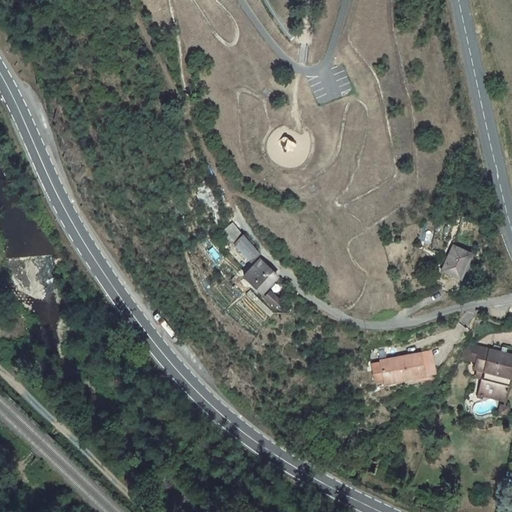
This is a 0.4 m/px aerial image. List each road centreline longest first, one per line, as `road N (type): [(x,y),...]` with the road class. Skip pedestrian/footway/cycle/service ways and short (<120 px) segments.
road 1 (primary): [(0,77),(67,216),(143,330),(212,409),(272,456),(379,511)]
road 2 (residential): [(233,212),(297,285),(350,321),(383,325),(511,297)]
road 3 (track): [(125,0),(233,212)]
road 4 (tertiary): [(511,223),(459,0)]
road 5 (residential): [(346,0),(321,68),(302,69),(241,0)]
